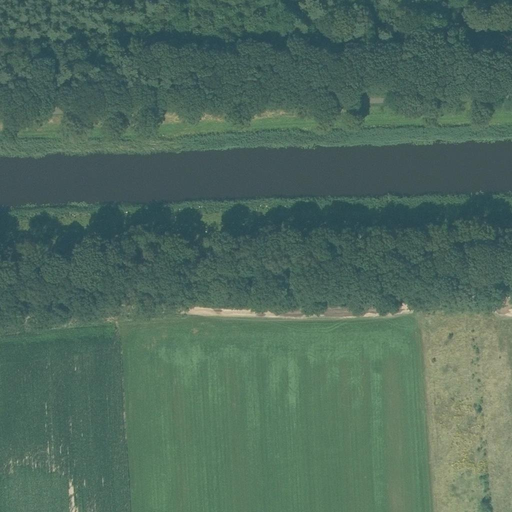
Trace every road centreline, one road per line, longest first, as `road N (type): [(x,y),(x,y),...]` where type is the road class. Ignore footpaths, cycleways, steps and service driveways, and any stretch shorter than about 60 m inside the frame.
road 1 (track): [(511,243),(214,251),(75,267),(0,256)]
road 2 (track): [(511,299),(0,313)]
